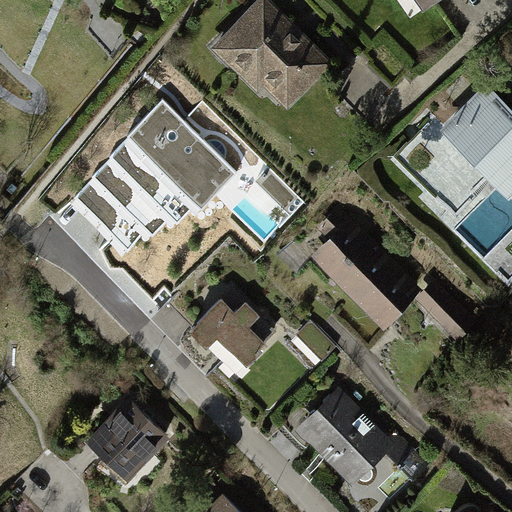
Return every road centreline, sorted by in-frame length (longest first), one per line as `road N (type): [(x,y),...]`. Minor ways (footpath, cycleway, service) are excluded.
road 1 (residential): [(319,511),(145,331),(14,220)]
road 2 (unknown): [(511,16),(397,99),(358,79)]
